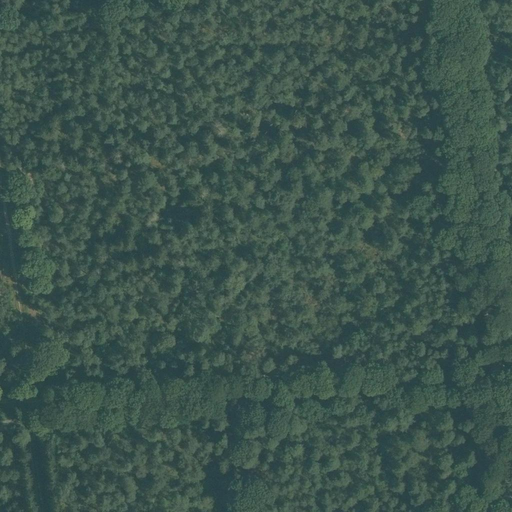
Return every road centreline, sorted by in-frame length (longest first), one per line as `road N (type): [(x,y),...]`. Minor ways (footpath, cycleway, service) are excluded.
road 1 (track): [(511,374),(26,401)]
road 2 (track): [(497,382),(456,0)]
road 3 (track): [(26,401),(0,179)]
road 4 (track): [(511,505),(497,382)]
